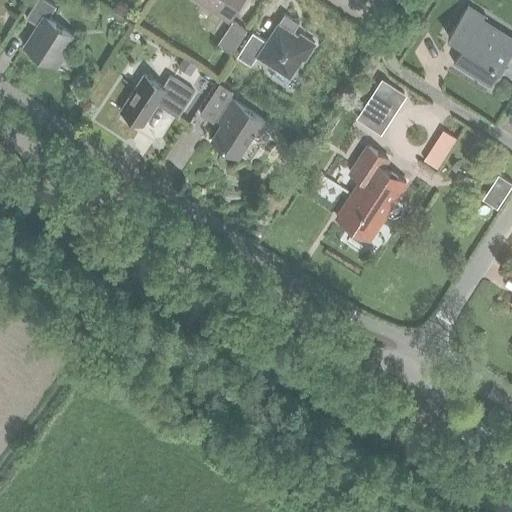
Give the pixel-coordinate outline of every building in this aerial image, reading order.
[(63,56),(61,55),(73,37),(46,20),(54,8),(42,0),(35,0),(23,19),(35,26),(21,47),(55,69),(63,56)] [(198,0),(229,20),(241,0),(198,0)] [(511,51),(511,40),(482,21),(484,17),(468,7),(452,32),(468,42),(453,65),(488,88),(511,51)] [(298,24),(284,14),(266,42),(252,33),(236,57),(250,66),(257,56),(289,77),(302,58),(304,59),(315,44),(300,34),(298,37),(292,33),(298,24)] [(246,31),(233,22),(217,45),(231,54),(246,31)] [(186,59),(179,69),(192,77),(198,67),(186,59)] [(192,93),(181,86),(167,76),(160,87),(141,75),(118,110),(141,126),(155,104),(176,118),(192,93)] [(252,132),(256,135),(265,121),(227,97),(231,92),(217,83),(197,114),(217,127),(209,140),(236,157),(252,132)] [(443,127),(426,159),(440,167),(458,136),(443,127)] [(335,220),(368,242),(405,185),(382,169),(387,161),(367,148),(349,176),(360,183),(335,220)] [(511,184),(499,176),(483,201),(497,210),(511,187),(511,184)]
